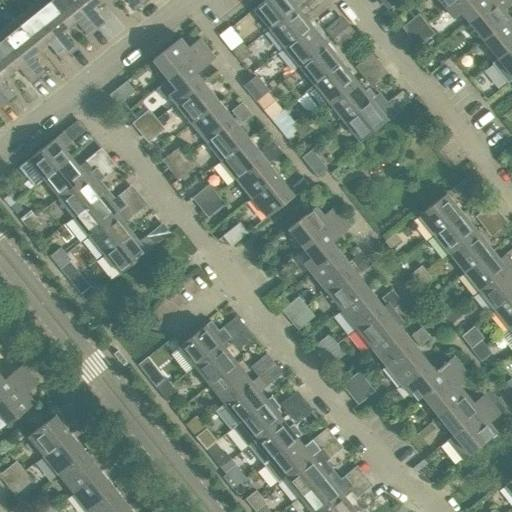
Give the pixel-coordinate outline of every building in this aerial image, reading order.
[(48,0),(38,0),(30,7),(67,53),(74,47),(62,32),(70,26),(48,0)] [(73,0),(48,0),(70,26),(71,28),(77,23),(88,36),(96,29),(73,0)] [(99,0),(73,0),(96,29),(104,23),(92,8),(100,1),(99,0)] [(141,4),(138,0),(112,0),(114,2),(115,0),(126,0),(134,10),(141,4)] [(264,0),(253,9),(254,10),(269,28),(296,6),(304,0),(264,0)] [(438,0),(445,8),(455,0),(438,0)] [(468,21),(479,12),(494,0),(455,0),(445,8),(454,19),(461,13),(468,21)] [(511,0),(494,0),(479,12),(468,21),(484,40),(511,18),(503,9),(511,1),(511,0)] [(296,6),(269,28),(284,47),(311,25),(296,6)] [(30,7),(15,19),(40,50),(48,44),(59,59),(67,53),(30,7)] [(499,59),(511,47),(511,19),(511,18),(484,40),(499,59)] [(15,19),(0,31),(37,77),(44,71),(32,56),(40,50),(15,19)] [(311,25),(284,47),(299,66),(326,44),(311,25)] [(0,31),(0,61),(10,74),(18,68),(30,83),(37,77),(0,31)] [(180,38),(153,60),(168,79),(169,80),(207,49),(206,48),(199,39),(188,48),(180,38)] [(235,56),(246,47),(240,41),(230,50),(235,56)] [(326,44),(299,66),(314,84),(341,62),(326,44)] [(246,47),(235,56),(240,62),(251,54),(246,47)] [(511,47),(499,59),(511,75),(511,47)] [(169,80),(156,90),(161,97),(165,98),(168,95),(176,105),(203,83),(196,74),(209,63),(215,59),(207,49),(169,80)] [(0,61),(0,92),(7,101),(14,95),(2,80),(10,74),(0,61)] [(341,62),(314,84),(305,92),(321,111),(330,104),(357,81),(341,62)] [(211,87),(222,78),(217,72),(206,80),(211,87)] [(357,81),(330,104),(345,123),(372,101),(357,81)] [(203,83),(176,105),(191,123),(218,101),(203,83)] [(218,101),(191,123),(206,142),(233,120),(218,101)] [(372,101),(345,123),(360,141),(388,119),(372,101)] [(236,117),(247,109),(242,103),(231,111),(236,117)] [(247,109),(236,117),(241,124),(252,115),(247,109)] [(296,131),(306,122),(301,116),(290,124),(296,131)] [(233,120),(206,142),(222,161),(249,139),(233,120)] [(306,122),(296,131),(301,137),(311,128),(306,122)] [(34,186),(43,179),(70,157),(63,148),(70,143),(62,133),(19,168),(34,186)] [(249,139),(222,161),(237,180),(264,158),(249,139)] [(267,155),(278,147),(272,140),(262,149),(267,155)] [(278,147),(267,155),(272,161),(282,153),(278,147)] [(78,167),(70,157),(43,179),(59,198),(86,176),(92,171),(84,162),(78,167)] [(264,158),(237,180),(252,198),(279,176),(264,158)] [(74,216),(107,189),(100,181),(104,178),(96,168),(86,176),(59,198),(74,216)] [(279,176),(252,198),(267,217),(268,217),(295,195),(279,176)] [(308,184),(303,178),(292,187),(297,193),(308,184)] [(0,183),(0,193),(10,186),(5,179),(0,183)] [(89,235),(126,204),(118,195),(114,199),(107,189),(74,216),(89,235)] [(447,193),(419,215),(435,233),(462,212),(447,193)] [(104,254),(131,232),(120,218),(126,213),(122,208),(127,205),(126,204),(89,235),(104,254)] [(304,246),(342,216),(334,206),(323,215),(316,205),(288,227),(304,246)] [(25,225),(35,217),(31,211),(20,220),(25,225)] [(462,212),(435,233),(450,253),(477,231),(462,212)] [(311,271),(338,249),(331,241),(350,226),(342,216),(304,246),(311,256),(304,262),(311,271)] [(35,217),(25,225),(30,232),(41,224),(35,217)] [(477,231),(450,253),(465,271),(479,260),(481,259),(492,250),(479,234),(477,231)] [(131,232),(104,254),(120,274),(154,246),(145,236),(139,241),(131,232)] [(385,242),(390,248),(401,240),(396,233),(385,242)] [(55,262),(65,253),(61,247),(50,256),(55,262)] [(326,290),(353,268),(367,257),(362,251),(349,262),(338,249),(311,271),(326,290)] [(479,260),(465,271),(480,291),(507,268),(511,264),(511,261),(505,253),(499,258),(492,250),(481,259),(479,260)] [(65,253),(55,262),(60,268),(71,260),(65,253)] [(341,309),(368,287),(359,274),(372,264),(367,257),(353,268),(326,290),(341,309)] [(511,264),(507,268),(480,291),(495,309),(511,294),(511,264)] [(416,280),(427,272),(422,266),(411,274),(416,280)] [(427,272),(416,280),(421,287),(432,278),(427,272)] [(81,294),(86,300),(97,292),(91,286),(81,294)] [(368,287),(341,309),(356,328),(383,306),(368,287)] [(386,303),(397,295),(392,289),(381,297),(386,303)] [(511,294),(495,309),(510,328),(511,325),(511,294)] [(383,306),(356,328),(371,346),(399,325),(389,312),(402,301),(397,295),(386,303),(383,306)] [(446,317),(456,309),(451,303),(441,311),(446,317)] [(456,309),(446,317),(451,324),(461,315),(456,309)] [(206,324),(179,346),(195,365),(222,344),(230,337),(223,327),(219,330),(211,321),(206,324)] [(387,366),(427,333),(422,326),(409,337),(399,325),(371,346),(387,366)] [(401,384),(429,362),(419,350),(432,339),(427,333),(387,366),(401,384)] [(476,355),(479,352),(486,346),(481,341),(471,349),(476,355)] [(222,344),(195,365),(210,384),(237,362),(222,344)] [(479,352),(476,355),(481,361),(492,353),(486,346),(479,352)] [(429,362),(401,384),(409,394),(417,388),(424,397),(463,366),(454,356),(436,371),(429,362)] [(237,362),(210,384),(225,403),(252,381),(237,362)] [(0,397),(31,373),(23,364),(4,379),(0,373),(0,397)] [(463,366),(424,397),(439,416),(466,394),(459,385),(470,375),(463,366)] [(31,373),(0,397),(0,413),(8,424),(35,402),(28,392),(39,383),(31,373)] [(506,393),(511,388),(511,378),(501,387),(506,393)] [(160,393),(171,384),(166,379),(156,387),(160,393)] [(252,381),(225,403),(239,421),(267,400),(252,381)] [(166,400),(176,391),(171,384),(160,393),(166,400)] [(454,434),(479,414),(493,404),(484,393),(473,402),(466,394),(439,416),(454,434)] [(239,421),(233,426),(249,446),(255,441),(282,419),(275,410),(280,407),(271,396),(267,400),(239,421)] [(64,418),(74,410),(74,409),(69,403),(59,411),(64,418)] [(479,414),(454,434),(446,440),(462,460),(497,432),(489,422),(500,413),(493,404),(479,414)] [(43,454),(70,432),(56,414),(28,436),(43,454)] [(190,430),(201,422),(196,416),(186,424),(190,430)] [(282,419),(255,441),(270,459),(297,437),(302,433),(294,423),(289,428),(282,419)] [(201,422),(190,430),(196,437),(206,428),(201,422)] [(59,474),(86,452),(70,432),(43,454),(59,474)] [(89,450),(100,441),(95,435),(84,443),(89,450)] [(297,437),(270,459),(285,478),(312,456),(321,450),(313,440),(312,439),(304,446),(297,437)] [(100,441),(89,450),(94,456),(105,447),(100,441)] [(312,456),(285,478),(300,496),(333,470),(326,461),(330,458),(322,448),(321,450),(312,456)] [(74,493),(101,471),(86,452),(59,474),(74,493)] [(221,468),(231,460),(226,453),(216,462),(221,468)] [(231,460),(221,468),(226,474),(236,466),(231,460)] [(300,496),(291,503),(298,511),(306,505),(312,511),(319,511),(342,494),(353,485),(345,476),(340,479),(333,470),(300,496)] [(101,471),(74,493),(89,511),(130,479),(125,472),(111,483),(101,471)] [(89,511),(125,511),(131,508),(121,496),(135,485),(130,479),(89,511)] [(251,505),(261,497),(256,491),(246,499),(251,505)] [(357,511),(342,494),(319,511),(357,511)] [(261,497),(251,505),(256,511),(266,503),(261,497)]
